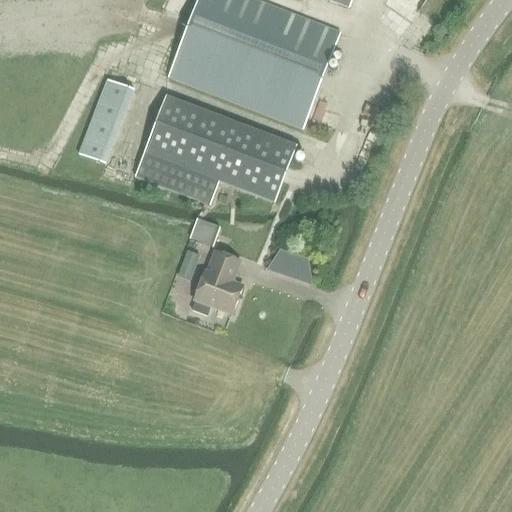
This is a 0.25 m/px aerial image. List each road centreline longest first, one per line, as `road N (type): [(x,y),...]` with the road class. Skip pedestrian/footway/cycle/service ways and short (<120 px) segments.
road 1 (unclassified): [(259,511),(313,409),(439,99),(504,0)]
road 2 (track): [(346,511),(480,194),(511,149)]
road 3 (track): [(0,146),(44,160),(103,58),(151,56),(180,0)]
road 4 (track): [(275,0),(360,31),(418,67)]
